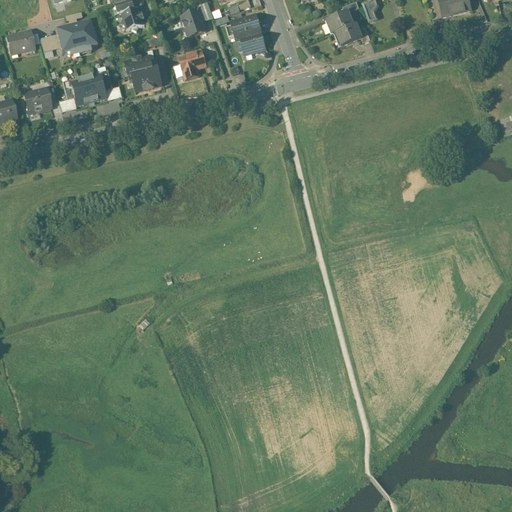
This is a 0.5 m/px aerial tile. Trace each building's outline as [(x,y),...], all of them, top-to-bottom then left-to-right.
[(126,2),(114,6),(117,14),(120,13),(133,9),(134,9),(131,0),(126,2)] [(239,14),(234,0),(226,3),(225,4),(230,17),(239,14)] [(437,0),(443,19),(470,12),(467,0),(437,0)] [(375,2),(369,4),(368,4),(363,6),(369,23),(370,23),(368,16),(373,14),(377,8),(375,2)] [(356,3),(342,9),(345,16),(348,15),(359,10),(356,3)] [(225,4),(214,7),(219,21),(224,19),(230,17),(225,4)] [(139,10),(133,12),(133,9),(120,13),(122,22),(120,26),(124,28),(126,34),(132,32),(136,34),(138,30),(144,28),(142,22),(144,21),(142,16),(141,16),(139,10)] [(199,13),(181,19),(188,39),(206,33),(199,13)] [(345,16),(328,22),(333,36),(336,35),(353,28),(348,15),(345,16)] [(246,21),(231,25),(236,43),(240,42),(240,41),(239,35),(248,33),(250,38),(260,35),(255,17),(246,20),(246,21)] [(219,21),(214,23),(216,27),(226,24),(224,19),(219,21)] [(90,24),(56,32),(62,55),(96,47),(90,24)] [(353,28),(336,35),(342,49),(361,42),(361,41),(358,33),(356,27),(353,28)] [(365,30),(358,33),(361,41),(361,42),(363,46),(370,43),(365,30)] [(30,32),(5,38),(9,55),(23,51),(24,55),(34,52),(30,32)] [(260,35),(250,38),(248,33),(239,35),(240,41),(240,42),(244,57),(265,52),(260,35)] [(39,40),(44,60),(58,57),(53,37),(39,40)] [(202,54),(179,60),(185,82),(198,78),(196,71),(206,69),(202,54)] [(131,79),(136,96),(161,89),(152,56),(123,63),(128,80),(131,79)] [(237,68),(230,70),(232,77),(239,75),(237,68)] [(77,82),(68,84),(74,111),(108,103),(102,77),(94,79),(95,83),(78,86),(77,82)] [(45,89),(22,95),(27,116),(51,110),(45,89)] [(0,103),(0,126),(6,125),(6,128),(17,125),(11,101),(0,103)] [(511,118),(500,122),(504,133),(511,130),(511,118)]
